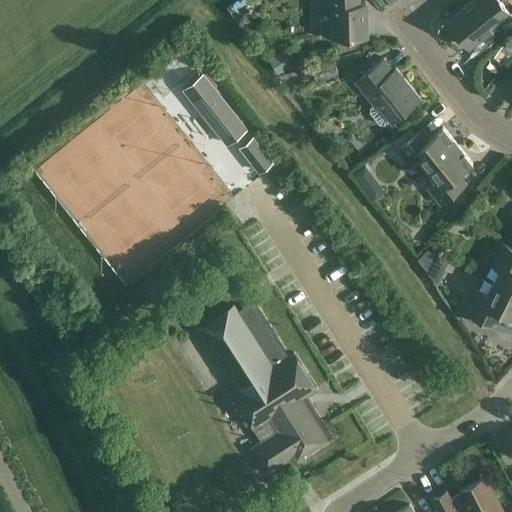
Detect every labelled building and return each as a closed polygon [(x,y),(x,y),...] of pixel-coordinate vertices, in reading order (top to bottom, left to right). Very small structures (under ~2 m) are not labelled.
[(320,37),(332,37),(333,38),(366,37),(365,3),(358,4),(358,0),(331,0),(332,19),(320,19),(320,25),(320,37)] [(499,0),(473,0),(448,20),(469,46),(482,36),(483,37),(488,33),(487,31),(499,22),(505,30),(511,24),(511,9),(509,12),(499,0)] [(279,52),(270,56),(278,69),(286,64),(279,52)] [(383,57),(355,80),(374,104),(371,107),(371,111),(380,122),(384,123),(389,118),(392,122),(421,99),(395,67),(393,69),(383,57)] [(203,73),(183,88),(226,143),(246,127),(203,73)] [(410,126),(393,139),(399,146),(396,148),(410,165),(418,159),(426,169),(457,144),(443,126),(426,140),(418,130),(415,133),(410,126)] [(259,170),(272,160),(253,136),(240,146),(259,170)] [(182,213),(223,180),(192,141),(182,150),(188,158),(158,183),(182,213)] [(457,144),(426,169),(435,180),(427,186),(441,204),(462,186),(455,176),(472,162),(457,144)] [(365,163),(354,170),(359,177),(370,169),(365,163)] [(436,237),(431,247),(440,251),(445,242),(436,237)] [(499,270),(493,282),(511,291),(511,246),(502,242),(490,265),(499,270)] [(426,247),(417,256),(426,268),(435,252),(426,247)] [(353,312),(375,299),(363,281),(342,294),(353,312)] [(511,317),(511,291),(493,282),(487,294),(478,289),(466,313),(491,325),(498,310),(511,317)] [(233,304),(197,327),(237,389),(231,392),(254,427),(254,428),(259,424),(267,436),(261,440),(250,447),(266,472),(290,458),(292,461),(325,439),(325,440),(331,436),(312,406),(312,405),(311,406),(304,396),(308,394),(317,388),(294,352),(288,355),(253,300),(244,306),(245,306),(238,311),(233,304)] [(447,490),(433,497),(440,511),(503,511),(484,477),(460,490),(460,491),(450,496),(447,490)] [(395,511),(434,511),(431,511),(414,511),(409,503),(395,511)]
